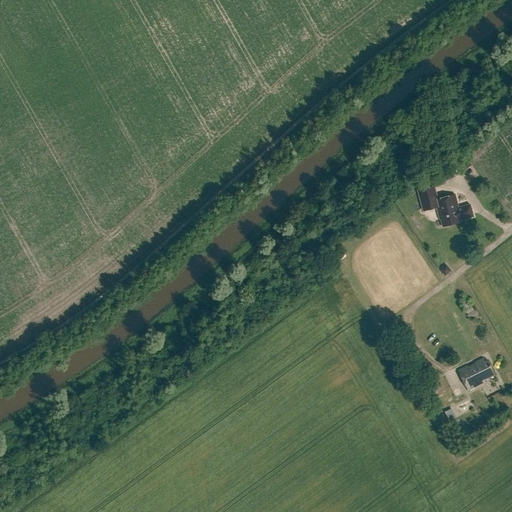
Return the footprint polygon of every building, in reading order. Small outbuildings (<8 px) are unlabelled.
[(445,226),(462,221),(462,219),(475,216),(471,204),(462,206),(463,208),(460,209),(456,194),(438,198),(435,186),(436,186),(436,185),(419,189),(425,210),(438,207),(441,218),(443,218),(445,226)] [(341,261),(348,255),(343,248),(336,254),(341,261)] [(482,381),(495,375),(488,361),(485,363),(483,358),(458,371),(468,391),(483,383),(482,381)] [(431,399),(445,392),(436,374),(422,381),(431,399)] [(454,408),(447,411),(451,418),(458,415),(454,408)]
